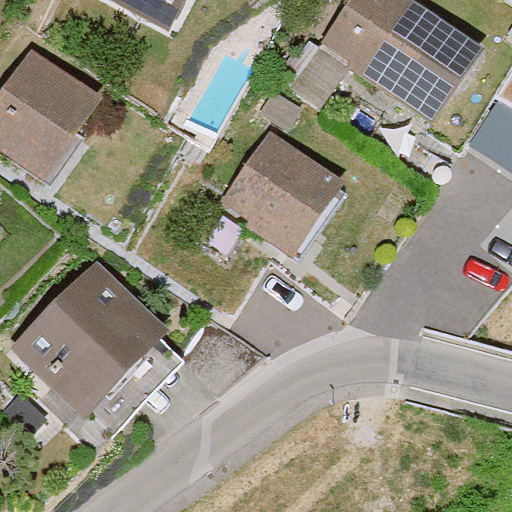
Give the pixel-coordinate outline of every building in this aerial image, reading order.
[(118,0),(196,37),(213,0),(118,0)] [(482,47),(413,0),(351,0),(322,43),(434,119),(482,47)] [(46,49),(0,112),(0,136),(67,184),(124,105),(46,49)] [(377,188),(292,131),(242,206),(327,262),(377,188)] [(97,277),(11,366),(92,443),(177,354),(97,277)]
